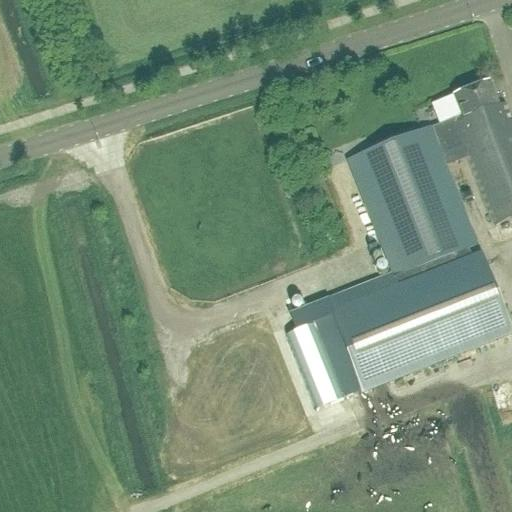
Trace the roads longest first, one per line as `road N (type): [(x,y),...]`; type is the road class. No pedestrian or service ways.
road 1 (tertiary): [(0,159),(488,0)]
road 2 (track): [(339,431),(142,511)]
